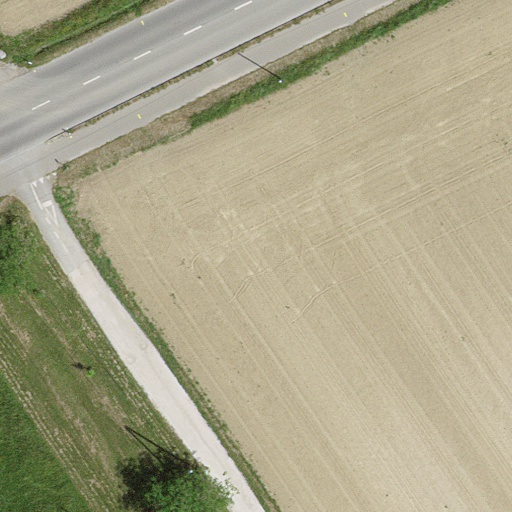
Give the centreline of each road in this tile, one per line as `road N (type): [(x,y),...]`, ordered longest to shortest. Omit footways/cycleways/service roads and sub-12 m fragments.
road 1 (track): [(0,120),(56,232),(246,511)]
road 2 (tertiary): [(255,0),(0,126)]
